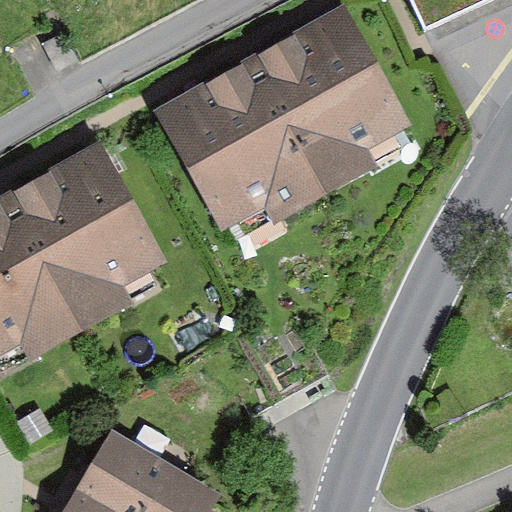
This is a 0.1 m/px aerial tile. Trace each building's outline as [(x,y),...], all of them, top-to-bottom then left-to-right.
[(407,0),(424,34),(495,0),(407,0)] [(342,18),(166,117),(225,222),(269,197),(279,214),(366,165),(356,148),(401,123),(342,18)] [(97,154),(0,207),(0,348),(24,335),(33,350),(120,301),(111,286),(157,260),(97,154)] [(115,443),(84,494),(113,511),(196,511),(205,497),(115,443)] [(113,511),(84,494),(73,511),(113,511)]
